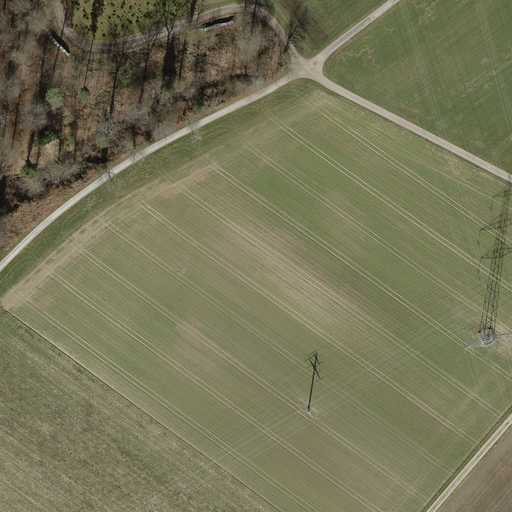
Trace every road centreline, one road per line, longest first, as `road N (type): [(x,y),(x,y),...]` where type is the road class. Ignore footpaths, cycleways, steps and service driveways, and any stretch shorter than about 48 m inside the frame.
road 1 (track): [(0,268),(67,203),(115,170),(305,69)]
road 2 (track): [(56,0),(75,39),(96,47),(228,8),(254,10),(275,22),(305,69)]
road 3 (track): [(511,179),(305,69)]
road 4 (track): [(429,511),(511,416)]
